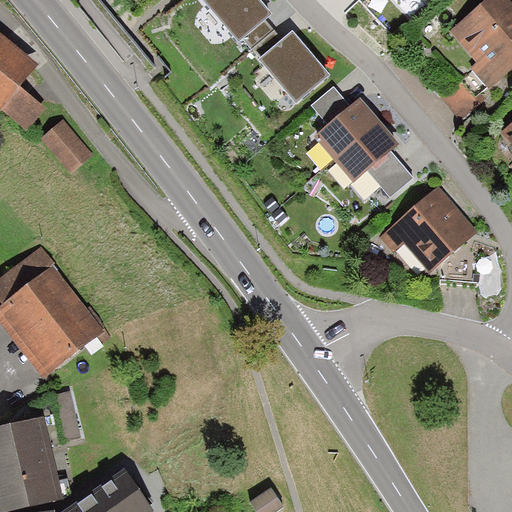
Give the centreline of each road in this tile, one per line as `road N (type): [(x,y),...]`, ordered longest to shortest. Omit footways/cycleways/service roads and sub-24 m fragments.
road 1 (primary): [(309,354),(33,0)]
road 2 (residential): [(511,364),(433,325),(378,319),(309,354)]
road 3 (primary): [(410,511),(309,354)]
